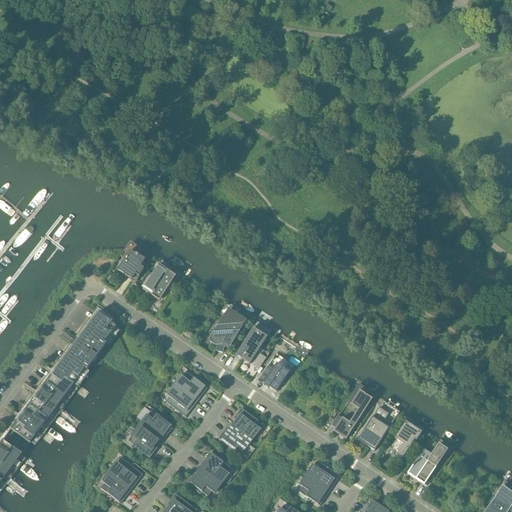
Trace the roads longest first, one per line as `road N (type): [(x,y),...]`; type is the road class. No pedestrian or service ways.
road 1 (residential): [(235,385),(97,293),(81,294),(0,401)]
road 2 (residential): [(367,473),(235,385)]
road 3 (residential): [(141,511),(235,385)]
